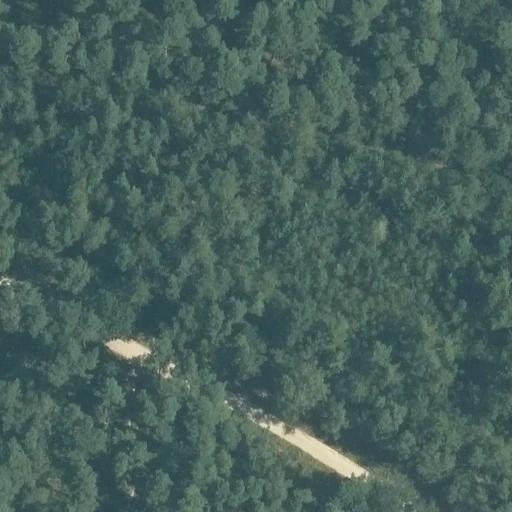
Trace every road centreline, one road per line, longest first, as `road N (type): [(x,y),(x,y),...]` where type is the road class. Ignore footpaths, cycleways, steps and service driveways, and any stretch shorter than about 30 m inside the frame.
road 1 (track): [(411,511),(287,431),(0,283)]
road 2 (track): [(122,346),(140,454),(131,511)]
